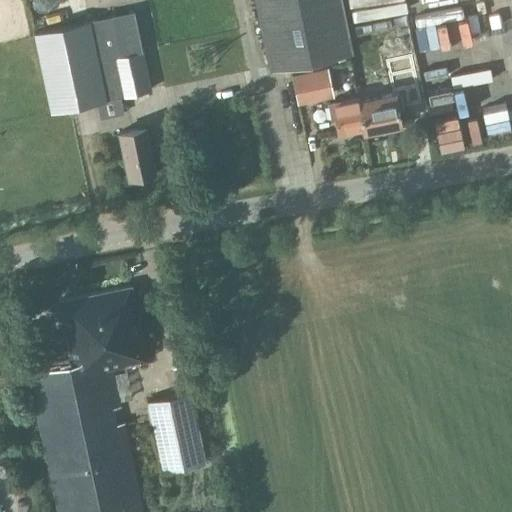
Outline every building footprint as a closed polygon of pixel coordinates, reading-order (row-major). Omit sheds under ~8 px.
[(341,0),(255,0),(270,68),(352,51),(341,0)] [(134,13),(35,34),(51,113),(151,92),(134,13)] [(408,42),(399,44),(406,82),(415,80),(408,42)] [(358,76),(388,74),(386,57),(357,60),(358,76)] [(328,66),(306,71),(291,74),(297,100),(311,97),(334,93),(328,66)] [(481,82),(467,84),(474,128),(487,126),(481,82)] [(358,99),(357,99),(363,127),(362,127),(363,131),(364,131),(400,124),(397,107),(402,106),(399,91),(358,99)] [(358,97),(329,103),(332,119),(335,118),(338,132),(362,127),(363,127),(357,99),(358,99),(358,97)] [(138,128),(119,133),(128,178),(155,172),(148,139),(145,127),(138,128)] [(75,376),(113,368),(146,360),(130,286),(59,301),(72,365),(75,376)] [(72,365),(29,374),(58,511),(143,511),(113,368),(75,376),(72,365)] [(162,471),(207,461),(191,391),(147,401),(162,471)]
